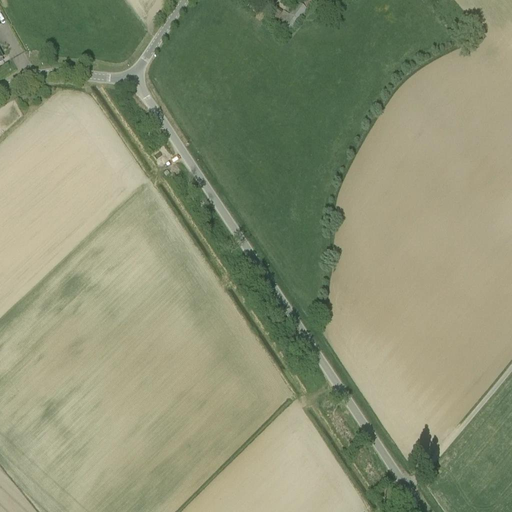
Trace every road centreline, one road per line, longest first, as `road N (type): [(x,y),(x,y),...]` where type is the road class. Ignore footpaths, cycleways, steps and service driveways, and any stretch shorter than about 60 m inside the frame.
road 1 (unclassified): [(423,511),(134,78)]
road 2 (unclassified): [(134,78),(48,73),(0,90)]
